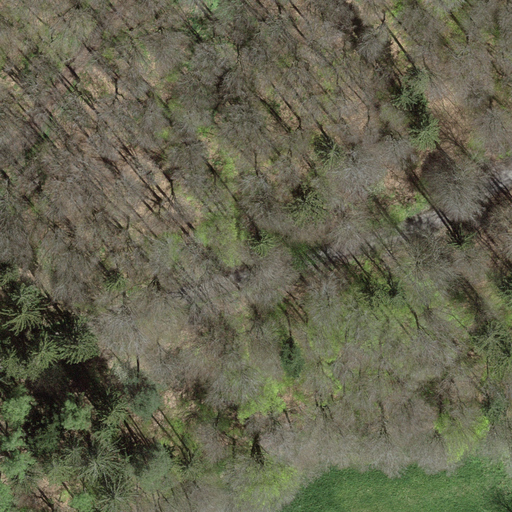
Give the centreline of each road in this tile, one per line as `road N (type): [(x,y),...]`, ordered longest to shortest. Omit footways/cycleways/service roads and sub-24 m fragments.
road 1 (track): [(0,361),(210,286),(383,237),(511,174)]
road 2 (track): [(127,0),(0,145)]
